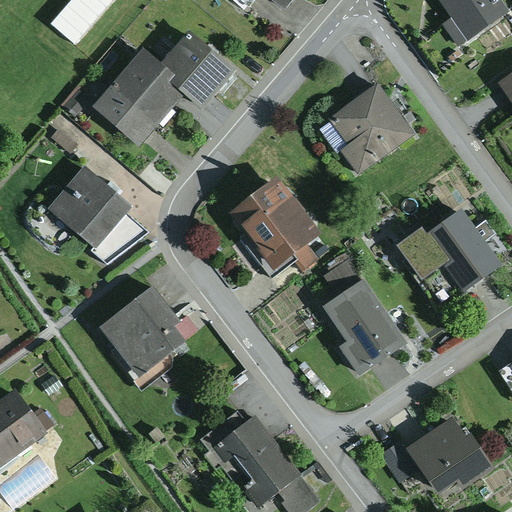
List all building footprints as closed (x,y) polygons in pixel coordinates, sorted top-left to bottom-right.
[(254,0),(236,0),(247,9),(254,0)] [(502,0),(440,0),(452,17),(468,39),(510,10),(502,0)] [(468,39),(452,17),(443,23),(458,46),(468,39)] [(189,28),(162,60),(175,72),(169,80),(184,93),(203,109),(237,69),(189,28)] [(169,80),(175,72),(162,60),(143,45),(91,106),(139,146),(184,93),(169,80)] [(511,71),(498,81),(511,101),(511,71)] [(378,82),(330,117),(349,144),(341,150),(358,174),(415,133),(378,82)] [(91,100),(79,89),(64,106),(76,117),(91,100)] [(60,128),(53,136),(71,153),(79,144),(60,128)] [(86,164),(50,208),(96,246),(125,211),(132,202),(86,164)] [(277,175),(230,211),(246,232),(241,236),(273,278),(294,262),(303,273),(320,259),(307,242),(321,232),(277,175)] [(422,225),(397,243),(422,277),(443,262),(464,291),(503,263),(486,240),(496,233),(486,219),(477,226),(462,206),(427,231),(422,225)] [(148,231),(125,211),(96,246),(92,251),(108,262),(148,231)] [(337,295),(324,304),(347,340),(340,345),(360,375),(408,343),(365,278),(362,279),(349,258),(323,275),(337,295)] [(153,285),(101,325),(140,375),(186,339),(175,325),(181,321),(153,285)] [(55,374),(42,383),(49,395),(63,385),(55,374)] [(14,387),(0,397),(0,464),(54,424),(40,407),(33,412),(14,387)] [(210,451),(247,421),(238,410),(200,439),(210,451)] [(210,451),(205,455),(215,468),(221,463),(234,480),(240,476),(248,486),(244,490),(259,508),(279,492),(303,474),(302,473),(256,415),(247,421),(210,451)] [(453,415),(406,446),(437,491),(457,478),(463,487),(494,466),(471,431),(466,435),(453,415)] [(418,470),(399,442),(380,455),(399,483),(418,470)] [(318,460),(302,473),(305,477),(317,469),(328,484),(333,480),(318,460)] [(303,474),(279,492),(286,500),(281,503),(288,511),(305,511),(322,499),(305,477),(303,474)]
